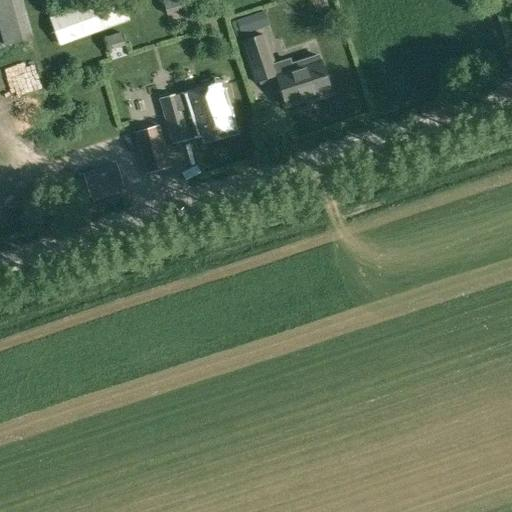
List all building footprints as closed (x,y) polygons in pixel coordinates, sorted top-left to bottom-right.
[(0,0),(0,56),(39,43),(24,0),(0,0)] [(96,0),(51,17),(61,45),(129,20),(121,0),(96,0)] [(339,25),(352,17),(341,0),(327,0),(325,2),(339,25)] [(231,22),(235,35),(250,31),(245,17),(231,22)] [(242,43),(255,82),(277,75),(287,106),(316,97),(317,100),(332,95),(317,51),(275,65),(265,35),(242,43)] [(161,99),(172,143),(239,126),(228,81),(161,99)] [(133,133),(146,173),(171,166),(159,125),(133,133)] [(76,184),(84,209),(117,199),(108,173),(76,184)]
